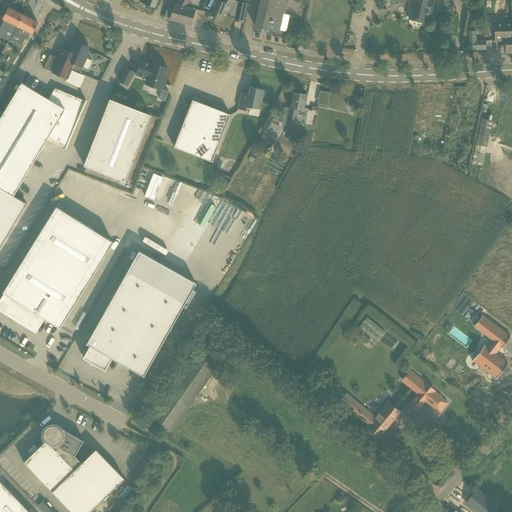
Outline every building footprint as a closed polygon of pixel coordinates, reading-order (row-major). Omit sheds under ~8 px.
[(170,20),(190,25),(194,9),(186,7),(190,0),(177,0),(175,4),(174,9),(167,8),(165,18),(170,19),(170,20)] [(215,0),(210,14),(221,19),(224,12),(235,17),(234,21),(243,23),(247,4),(238,2),(236,9),(229,6),(231,0),(215,0)] [(287,1),(281,0),(260,0),(255,27),(280,32),(279,32),(283,14),(284,14),(287,1)] [(409,19),(426,23),(428,14),(430,15),(432,0),(390,0),(402,3),(402,0),(410,0),(410,4),(412,5),(409,19)] [(1,27),(14,33),(23,15),(8,8),(2,19),(4,20),(1,27)] [(32,34),(38,23),(23,15),(14,33),(27,40),(30,33),(32,34)] [(494,20),(494,31),(495,41),(505,40),(505,52),(511,51),(511,19),(511,20),(494,20)] [(87,45),(88,45),(86,44),(85,43),(83,42),(81,41),(79,41),(78,40),(77,41),(78,41),(77,42),(75,42),(71,51),(69,52),(61,48),(57,58),(49,54),(43,68),(67,79),(71,70),(79,73),(87,56),(85,55),(88,47),(86,46),(87,45)] [(486,40),(476,41),(468,41),(466,41),(467,50),(486,50),(486,40)] [(135,76),(145,80),(143,85),(163,91),(167,79),(165,78),(168,69),(150,63),(150,64),(140,61),(135,76)] [(124,69),(117,82),(127,87),(134,74),(124,69)] [(0,117),(0,188),(13,196),(46,139),(66,148),(86,102),(55,89),(48,99),(21,83),(0,117)] [(241,93),(241,95),(238,109),(250,111),(250,107),(260,109),(264,90),(250,87),(248,94),(241,93)] [(328,105),(330,91),(319,90),(318,103),(328,105)] [(304,108),(307,95),(292,92),(289,108),(284,107),(282,122),(286,123),(286,124),(295,125),(296,124),(305,126),(308,109),(304,108)] [(150,116),(109,100),(83,165),(125,182),(150,116)] [(212,162),(230,114),(192,100),(174,147),(212,162)] [(485,153),(487,146),(490,131),(492,121),(482,119),(479,135),(478,135),(472,164),(483,167),(485,153)] [(274,140),(263,134),(258,142),(260,143),(258,147),(266,152),(268,148),(270,149),(274,140)] [(218,172),(222,162),(216,160),(212,169),(218,172)] [(13,196),(0,188),(0,244),(25,203),(13,196)] [(23,323),(35,330),(43,317),(59,328),(113,242),(56,207),(3,292),(5,294),(0,301),(0,308),(18,320),(19,318),(24,321),(23,323)] [(201,277),(143,244),(87,343),(91,345),(84,357),(90,361),(89,362),(96,366),(97,364),(106,369),(113,357),(146,376),(201,277)] [(367,316),(359,326),(377,341),(386,331),(367,316)] [(511,366),(500,357),(506,350),(507,351),(507,352),(511,345),(511,338),(488,320),(488,319),(479,330),(480,331),(480,330),(498,344),(492,351),(490,349),(478,365),(480,362),(487,368),(486,370),(494,377),(496,374),(503,380),(501,383),(511,369),(511,366)] [(171,432),(221,361),(201,347),(151,418),(171,432)] [(433,407),(434,406),(442,397),(410,371),(401,381),(418,394),(409,404),(417,411),(425,400),(433,407)] [(368,426),(364,430),(376,440),(399,412),(388,402),(375,417),(355,400),(348,410),(368,426)] [(83,440),(57,426),(56,425),(55,425),(53,425),(52,425),(51,425),(50,425),(49,425),(48,426),(47,427),(46,427),(45,428),(44,429),(44,431),(43,432),(43,433),(43,434),(43,435),(43,437),(43,438),(44,439),(45,441),(23,462),(71,511),(89,511),(124,479),(95,449),(81,463),(74,456),(83,440)] [(0,511),(29,511),(0,481),(0,511)] [(479,494),(468,507),(473,511),(480,511),(489,502),(479,494)] [(53,511),(42,501),(37,505),(44,511),(53,511)]
